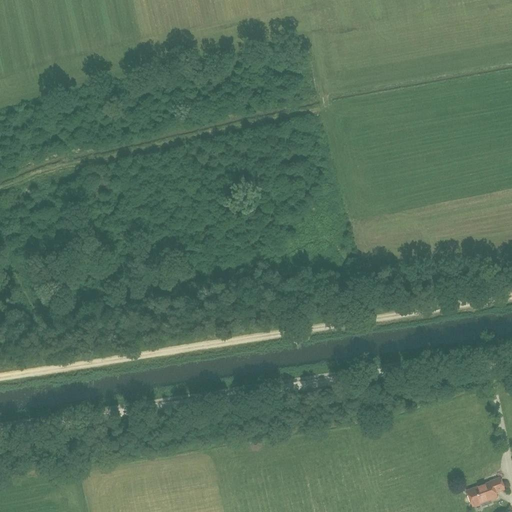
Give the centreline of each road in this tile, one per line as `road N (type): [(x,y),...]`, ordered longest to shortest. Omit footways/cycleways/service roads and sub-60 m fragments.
road 1 (track): [(0,431),(511,350)]
road 2 (track): [(0,376),(511,296)]
